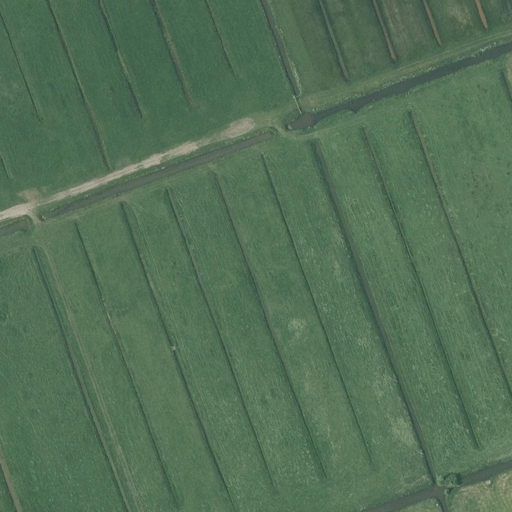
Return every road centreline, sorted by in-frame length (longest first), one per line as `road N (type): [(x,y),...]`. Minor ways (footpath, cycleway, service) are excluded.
road 1 (track): [(0,215),(310,97)]
road 2 (track): [(511,31),(310,97),(277,0)]
